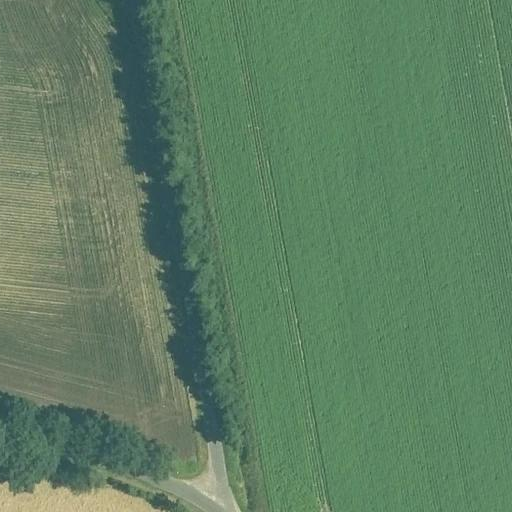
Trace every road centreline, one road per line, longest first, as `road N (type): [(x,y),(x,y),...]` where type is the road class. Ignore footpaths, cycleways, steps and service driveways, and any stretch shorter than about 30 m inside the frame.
road 1 (residential): [(224,506),(136,0)]
road 2 (unclassified): [(0,438),(224,506)]
